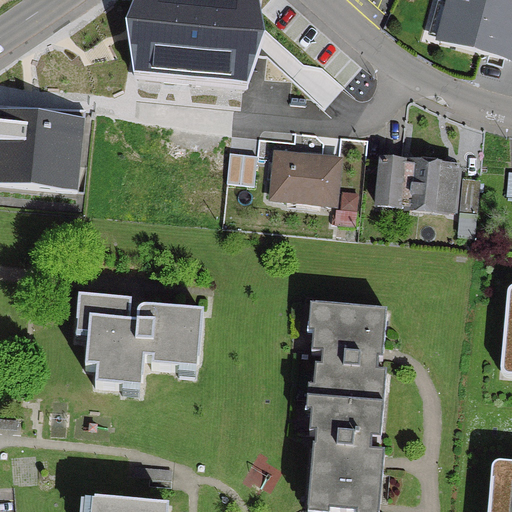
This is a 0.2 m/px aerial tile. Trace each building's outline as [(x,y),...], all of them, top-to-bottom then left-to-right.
[(136,69),(247,80),(264,30),(258,0),(135,0),(128,18),(136,69)] [(511,0),(446,0),(435,43),(511,64),(511,62),(511,0)] [(0,189),(74,197),(83,113),(42,119),(0,114),(0,189)] [(232,165),(232,133),(178,132),(177,163),(232,165)] [(231,185),(260,188),(262,158),(234,155),(231,185)] [(295,200),(294,204),(332,207),(337,164),(312,161),(311,168),(297,167),(298,160),(274,157),(269,201),(289,203),(290,199),(295,200)] [(456,172),(379,164),(374,207),(452,214),(456,172)] [(476,184),(459,182),(456,216),(473,217),(476,184)] [(511,281),(509,282),(503,367),(511,367),(511,281)] [(176,362),(195,364),(199,318),(143,313),(139,314),(137,316),(136,319),(135,324),(126,323),(127,305),(77,301),(75,324),(88,325),(84,371),(95,372),(94,389),(119,391),(120,381),(139,382),(141,362),(150,363),(150,370),(175,372),(176,362)] [(387,307),(311,301),(309,327),(315,328),(313,348),(323,349),(322,362),(315,362),(314,382),(309,381),(308,394),(384,400),(386,368),(382,368),(383,356),(383,353),(387,307)] [(381,435),(384,400),(308,394),(307,407),(312,407),(310,427),(317,427),(316,441),(314,441),(309,511),(320,511),(329,511),(330,508),(357,509),(356,511),(379,511),(384,447),(372,446),(374,435),(381,435)] [(511,511),(511,456),(493,455),(488,511),(511,511)] [(131,468),(130,477),(169,481),(170,472),(131,468)]
